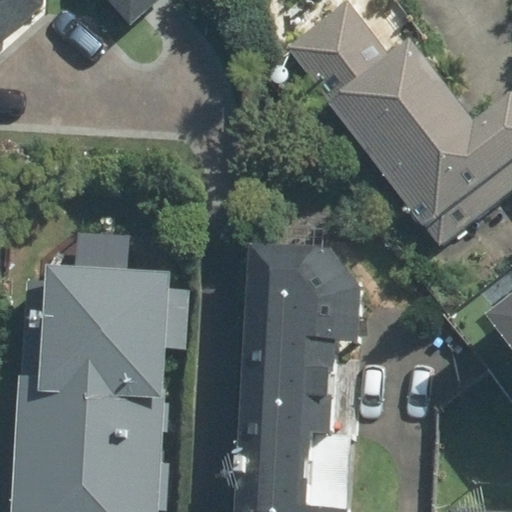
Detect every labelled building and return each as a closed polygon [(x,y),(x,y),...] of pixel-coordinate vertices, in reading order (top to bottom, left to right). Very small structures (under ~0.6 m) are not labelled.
[(0,0),(0,59),(2,60),(63,4),(62,0),(116,0),(141,25),(164,0),(0,0)] [(511,111),(495,124),(431,42),(404,63),(358,4),(301,48),(444,231),(511,178),(511,111)] [(366,511),(357,511),(362,437),(354,436),(359,343),(378,345),(380,291),(337,252),(272,247),(257,511),(366,511)] [(41,283),(29,511),(176,511),(183,403),(186,404),(193,276),(67,269),(67,284),(41,283)] [(511,292),(484,314),(511,350),(511,292)]
